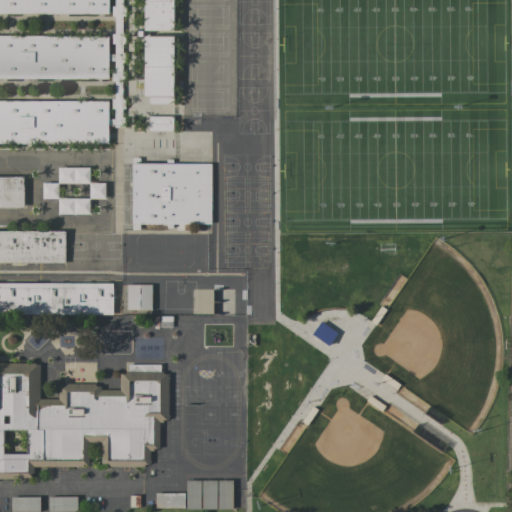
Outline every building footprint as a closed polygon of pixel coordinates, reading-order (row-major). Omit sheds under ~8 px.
[(107,0),(0,0),(0,13),(108,15),(107,0)] [(173,0),(143,0),(144,31),(174,30),(173,0)] [(113,121),(121,121),(123,34),(112,34),(111,61),(113,61),(113,103),(114,103),(113,121)] [(108,35),(0,36),(0,79),(108,78),(108,35)] [(144,96),(174,95),(173,36),(143,37),(144,96)] [(108,101),(0,100),(0,143),(108,143),(108,101)] [(210,163),(131,164),(132,225),(210,224),(210,163)] [(89,168),(58,167),(58,183),(89,184),(89,168)] [(23,176),(0,176),(0,208),(23,208),(23,176)] [(89,214),(89,198),(58,199),(58,214),(89,214)] [(0,230),(0,262),(64,264),(65,232),(0,230)] [(113,284),(0,283),(0,314),(112,316),(113,284)] [(151,285),(127,285),(127,310),(151,310),(151,285)] [(195,297),(195,311),(210,312),(211,290),(205,290),(205,297),(195,297)] [(39,399),(40,364),(0,363),(0,473),(88,477),(89,442),(101,442),(100,465),(149,467),(150,449),(158,450),(159,421),(167,421),(169,374),(160,374),(160,365),(127,364),(127,374),(119,374),(119,387),(58,385),(58,400),(39,399)] [(200,509),(201,481),(186,481),(185,509),(200,509)] [(202,509),(217,509),(216,481),(201,481),(202,509)] [(232,509),(232,481),(218,481),(217,509),(232,509)] [(184,508),(184,494),(155,494),(155,508),(184,508)] [(40,511),(39,497),(11,497),(11,511),(40,511)]
